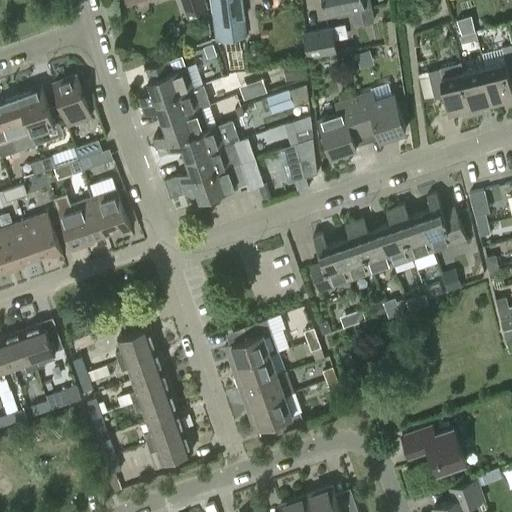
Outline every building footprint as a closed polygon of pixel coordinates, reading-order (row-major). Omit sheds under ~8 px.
[(204,0),(180,0),(185,14),(207,7),(204,0)] [(209,0),(214,38),(245,34),(239,0),(209,0)] [(323,0),(326,14),(350,9),(354,24),(373,20),(368,0),(323,0)] [(308,57),(309,57),(337,52),(332,26),(303,32),(308,57)] [(463,41),(477,38),(475,31),(461,34),(463,41)] [(505,61),(484,66),(492,100),(503,97),(508,102),(511,101),(511,89),(509,80),(511,78),(511,43),(501,46),(505,61)] [(139,95),(142,104),(193,87),(185,66),(173,70),(169,59),(144,68),(152,91),(139,95)] [(440,67),(428,70),(429,75),(434,95),(435,97),(446,95),(450,110),(461,108),(466,112),(473,111),(463,71),(460,61),(440,66),(440,67)] [(484,66),(463,71),(473,111),(479,109),(482,102),(492,100),(484,66)] [(54,81),(68,123),(91,116),(76,74),(54,81)] [(243,94),(266,89),(264,78),(241,83),(243,94)] [(193,87),(142,104),(145,113),(158,109),(162,120),(200,107),(211,103),(204,83),(193,87)] [(306,83),(287,89),(292,104),(308,99),(306,83)] [(41,86),(19,94),(36,143),(48,139),(44,128),(55,124),(41,86)] [(373,90),(354,97),(366,135),(378,131),(380,138),(405,130),(393,92),(375,98),(373,90)] [(19,94),(0,100),(0,150),(1,155),(36,143),(19,94)] [(354,139),(366,135),(354,97),(335,103),(337,111),(319,117),(331,154),(356,145),(354,139)] [(241,105),(235,107),(238,115),(244,113),(241,105)] [(200,107),(162,120),(166,131),(153,136),(156,146),(166,143),(166,142),(207,127),(200,107)] [(166,142),(166,143),(169,151),(182,146),(186,158),(234,141),(236,140),(235,139),(239,138),(232,118),(207,127),(166,142)] [(311,125),(295,131),(299,141),(313,137),(311,125)] [(299,141),(295,143),(305,176),(306,176),(317,173),(313,137),(299,141)] [(99,138),(76,146),(80,157),(91,154),(103,149),(99,138)] [(241,162),(234,141),(186,158),(190,169),(163,178),(166,187),(241,162)] [(80,157),(80,158),(84,169),(95,165),(91,154),(80,157)] [(51,155),(41,158),(45,170),(55,166),(51,155)] [(36,173),(45,170),(41,158),(32,162),(36,173)] [(80,158),(69,161),(73,173),(84,169),(80,158)] [(241,162),(166,187),(170,196),(196,187),(200,199),(248,182),(241,162)] [(12,187),(16,198),(26,194),(22,183),(12,187)] [(6,201),(16,198),(12,187),(2,190),(6,201)] [(116,187),(93,195),(106,233),(129,225),(116,187)] [(484,188),(470,192),(475,213),(490,210),(484,188)] [(420,212),(433,249),(466,238),(457,212),(445,216),(436,191),(426,195),(430,208),(420,212)] [(71,245),(106,233),(93,195),(70,203),(66,193),(55,197),(71,245)] [(404,202),(395,205),(413,257),(433,249),(420,212),(409,216),(404,202)] [(390,222),(379,226),(393,264),(413,257),(395,205),(386,209),(390,222)] [(47,212),(24,220),(37,257),(60,249),(47,212)] [(486,212),(476,214),(478,225),(489,222),(486,212)] [(363,216),(354,220),(372,271),(393,264),(379,226),(368,229),(363,216)] [(24,220),(1,228),(14,265),(37,257),(24,220)] [(349,236),(338,240),(352,278),(372,271),(354,220),(345,223),(349,236)] [(489,222),(478,225),(480,235),(491,232),(489,222)] [(1,228),(0,227),(0,269),(14,265),(1,228)] [(319,289),(352,278),(338,240),(327,244),(322,231),(313,234),(321,260),(310,264),(319,289)] [(496,253),(486,256),(488,267),(499,264),(496,253)] [(499,264),(488,267),(490,276),(501,274),(499,264)] [(439,282),(425,287),(428,297),(442,292),(439,282)] [(498,309),(510,306),(506,294),(495,296),(498,309)] [(511,326),(511,315),(510,306),(498,309),(504,329),(511,326)] [(249,337),(225,345),(232,366),(271,353),(270,352),(279,349),(268,318),(245,326),(249,337)] [(43,322),(23,329),(36,368),(45,364),(43,358),(55,354),(43,322)] [(115,351),(118,360),(157,347),(149,326),(117,338),(121,349),(115,351)] [(307,340),(317,336),(314,327),(304,330),(307,340)] [(23,329),(2,336),(13,369),(25,365),(27,371),(36,368),(23,329)] [(2,336),(0,337),(0,379),(5,378),(3,373),(13,369),(2,336)] [(320,346),(317,336),(307,340),(311,350),(320,346)] [(157,347),(118,360),(122,370),(127,368),(131,379),(164,367),(157,347)] [(232,366),(239,387),(278,373),(271,353),(232,366)] [(81,356),(73,359),(78,375),(87,372),(81,356)] [(326,379),(336,376),(332,366),(323,370),(326,379)] [(164,367),(131,379),(135,390),(129,392),(133,401),(171,388),(164,367)] [(278,373),(239,387),(246,407),(285,393),(294,390),(287,369),(277,372),(278,373)] [(87,372),(78,375),(83,391),(93,388),(87,372)] [(340,385),(336,376),(326,379),(329,389),(340,385)] [(61,388),(63,394),(66,402),(81,397),(76,383),(61,388)] [(0,392),(7,413),(19,409),(11,388),(0,392)] [(171,388),(133,401),(136,410),(142,408),(146,419),(178,408),(171,388)] [(285,393),(246,407),(253,428),(259,426),(276,420),(280,431),(305,423),(300,410),(292,413),(285,393)] [(63,394),(47,399),(50,408),(66,402),(63,394)] [(92,415),(101,412),(96,396),(86,400),(92,415)] [(34,413),(50,408),(47,399),(31,405),(34,413)] [(7,413),(6,413),(9,422),(25,417),(22,408),(19,409),(7,413)] [(178,408),(146,419),(149,430),(144,432),(147,442),(185,428),(178,408)] [(107,428),(101,412),(92,415),(98,431),(107,428)] [(0,425),(9,422),(6,413),(0,415),(0,425)] [(466,461),(461,447),(454,426),(436,432),(433,424),(402,434),(409,454),(429,447),(432,457),(433,457),(438,471),(452,466),(455,468),(457,469),(460,468),(462,465),(462,463),(466,461)] [(185,428),(147,442),(150,451),(156,449),(160,460),(192,449),(185,428)] [(106,456),(115,453),(110,437),(101,440),(106,456)] [(115,453),(106,456),(112,472),(121,468),(115,453)] [(434,507),(436,511),(470,511),(467,504),(484,498),(477,479),(451,488),(455,500),(434,507)] [(307,495),(312,511),(359,511),(357,504),(342,509),(333,485),(307,495)] [(312,511),(307,495),(280,504),(283,511),(312,511)]
